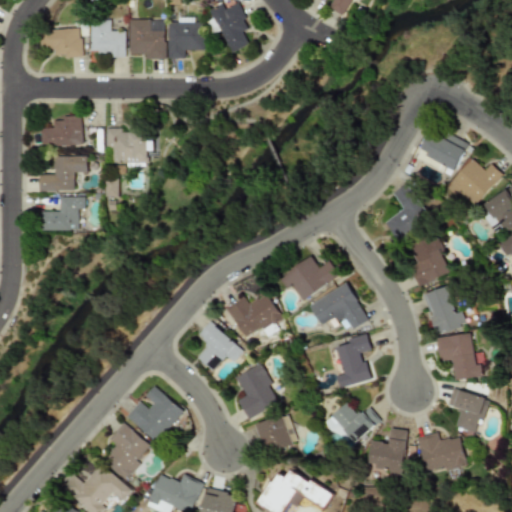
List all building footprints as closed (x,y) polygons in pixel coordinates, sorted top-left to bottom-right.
[(331,0),(327,8),(341,16),(349,0),(331,0)] [(245,42),(240,31),(247,28),(236,3),(223,9),(220,4),(207,10),(211,19),(207,21),(213,33),(217,31),(227,51),(245,42)] [(127,20),(127,54),(144,54),(144,59),(163,59),(163,20),(127,20)] [(166,58),(183,58),(183,50),(201,50),(201,22),(166,22),(166,58)] [(80,56),(79,28),(40,30),(40,48),(53,48),(53,57),(80,56)] [(123,54),(124,31),(89,31),(88,54),(123,54)] [(81,144),(80,117),(51,118),(52,127),(39,128),(40,146),(81,144)] [(104,146),(111,147),(111,162),(146,163),(146,132),(120,131),(120,128),(104,128),(104,146)] [(454,170),(466,143),(448,134),(444,141),(426,132),(417,152),(454,170)] [(38,174),(37,191),(72,191),(73,172),(85,172),(85,156),(52,156),(52,175),(38,174)] [(489,163),(483,170),(470,159),(446,185),(470,208),(501,174),(489,163)] [(116,197),(116,178),(103,178),(103,196),(116,197)] [(391,194),(402,208),(384,223),(397,239),(428,215),(404,184),(391,194)] [(77,209),(83,209),(83,197),(58,196),(58,211),(39,211),(39,230),(76,230),(77,209)] [(483,217),(491,230),(497,227),(488,213),(483,217)] [(416,287),(448,272),(439,254),(444,252),(434,232),(408,245),(417,263),(407,268),(416,287)] [(511,234),(496,241),(502,255),(509,252),(511,258),(511,261),(504,265),(510,276),(511,275),(511,234)] [(291,287),(300,301),(339,276),(330,260),(318,268),(311,257),(277,277),(285,290),(291,287)] [(308,303),(318,325),(334,318),(336,322),(345,317),(351,328),(366,320),(348,283),(308,303)] [(421,294),(427,313),(428,313),(435,335),(461,326),(448,286),(421,294)] [(260,328),(264,336),(276,330),(273,323),(280,320),(266,293),(246,303),(243,297),(224,306),(241,337),(260,328)] [(196,357),(211,371),(224,356),(231,362),(241,350),(209,321),(197,334),(207,343),(196,357)] [(436,337),(438,361),(450,360),(452,380),(477,377),(472,333),(436,337)] [(369,380),(362,352),(370,350),(366,334),(347,338),(348,344),(335,347),(342,373),(335,375),(338,388),(369,380)] [(234,377),(244,396),(236,400),(246,419),(276,403),(267,386),(270,385),(259,363),(234,377)] [(125,417),(156,442),(182,410),(152,386),(144,397),(151,402),(146,408),(138,401),(125,417)] [(454,427),(476,433),(486,398),(451,388),(446,405),(459,408),(454,427)] [(356,444),(378,418),(366,407),(358,416),(342,402),(324,424),(342,440),(346,436),(356,444)] [(295,442),(284,413),(254,425),(265,454),(295,442)] [(148,446),(122,422),(108,439),(115,445),(102,460),(124,480),(139,464),(135,460),(148,446)] [(406,430),(388,428),(387,443),(368,441),(366,466),(387,469),(386,474),(401,476),(406,430)] [(415,438),(423,471),(442,466),(443,470),(465,465),(458,435),(438,441),(435,433),(415,438)] [(82,483),(73,475),(61,487),(89,511),(101,511),(115,496),(120,501),(130,491),(100,464),(82,483)] [(321,507),(330,493),(292,469),(287,477),(279,471),(258,504),(270,511),(283,511),(297,491),(321,507)] [(145,506),(159,511),(167,511),(170,507),(182,511),(187,511),(201,483),(182,474),(178,483),(159,474),(145,506)] [(200,511),(232,511),(236,494),(205,488),(200,511)] [(77,511),(56,502),(52,511),(77,511)]
